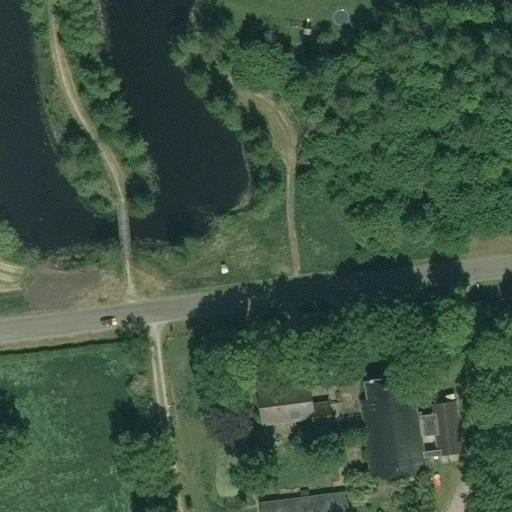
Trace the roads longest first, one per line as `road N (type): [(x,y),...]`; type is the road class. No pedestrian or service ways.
road 1 (unclassified): [(0,333),(511,268)]
road 2 (track): [(149,314),(178,511)]
